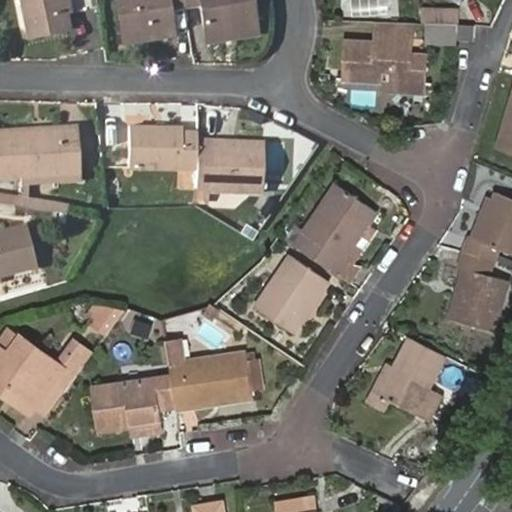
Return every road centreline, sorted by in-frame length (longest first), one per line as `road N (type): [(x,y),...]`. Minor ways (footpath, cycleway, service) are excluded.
road 1 (residential): [(283,457),(433,225),(451,180)]
road 2 (residential): [(0,447),(40,476),(82,485),(283,457)]
road 3 (residential): [(274,88),(0,79)]
road 4 (residential): [(451,180),(274,88)]
road 5 (residential): [(451,180),(502,29)]
road 6 (residential): [(283,457),(329,455),(406,486)]
